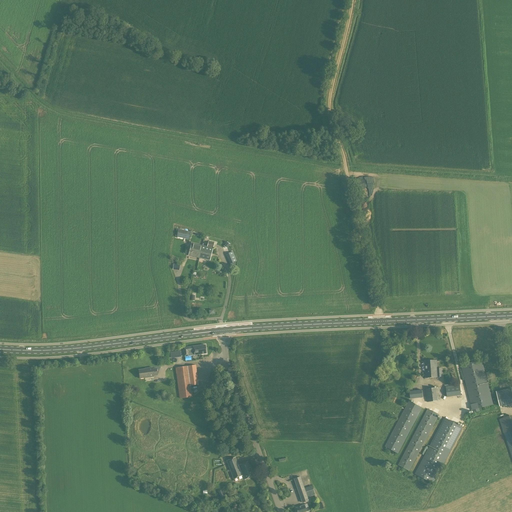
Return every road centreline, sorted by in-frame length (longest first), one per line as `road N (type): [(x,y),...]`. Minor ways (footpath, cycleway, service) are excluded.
road 1 (track): [(379,315),(328,108),(352,0)]
road 2 (primary): [(511,315),(222,330)]
road 3 (primary): [(222,330),(84,348),(0,349)]
road 4 (tertiary): [(281,511),(222,330)]
